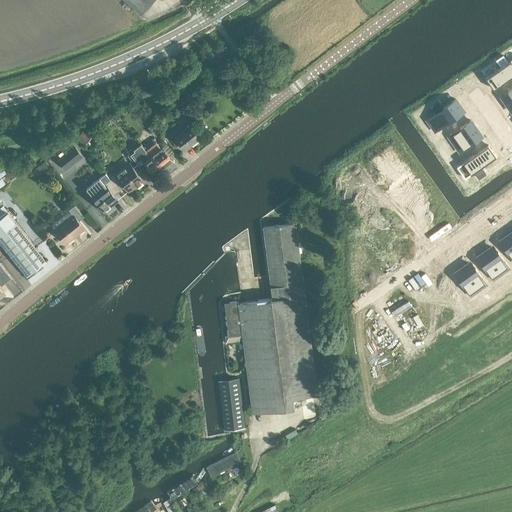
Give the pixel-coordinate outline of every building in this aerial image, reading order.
[(125,0),(141,14),(153,0),(125,0)] [(213,62),(221,57),(215,48),(207,54),(213,62)] [(501,67),(486,78),(490,83),(494,89),(508,78),(509,79),(511,76),(511,59),(508,62),(503,55),(496,60),(501,67)] [(464,81),(458,86),(464,94),(469,90),(464,81)] [(434,115),(428,119),(435,130),(442,126),(464,110),(456,99),(443,108),(438,101),(431,106),(436,113),(434,115)] [(460,128),(451,135),(457,144),(455,145),(458,150),(460,152),(476,141),(476,140),(479,138),(476,132),(478,130),(471,120),(460,128)] [(185,150),(200,139),(189,126),(175,137),(185,150)] [(84,128),(78,136),(87,142),(92,135),(84,128)] [(146,152),(140,144),(134,149),(135,151),(130,154),(137,162),(141,158),(155,174),(162,168),(152,156),(149,158),(146,153),(147,152),(146,152)] [(474,155),(457,166),(465,178),(474,171),(479,178),(486,173),(481,167),(496,156),(491,148),(488,145),(474,155)] [(75,146),(57,160),(66,170),(83,156),(75,146)] [(153,146),(146,152),(147,152),(146,153),(149,158),(152,156),(162,168),(172,160),(161,147),(156,151),(153,146)] [(115,173),(109,177),(119,190),(124,186),(129,192),(143,181),(130,165),(117,176),(115,173)] [(79,172),(86,184),(96,178),(89,166),(79,172)] [(113,194),(119,190),(109,177),(103,182),(105,185),(92,196),(104,211),(118,200),(113,194)] [(77,219),(83,214),(75,205),(69,209),(73,215),(55,230),(66,244),(85,229),(77,219)] [(9,213),(0,219),(0,241),(27,276),(46,261),(9,213)] [(273,295),(305,291),(296,222),(264,226),(273,295)] [(511,235),(510,233),(500,241),(508,252),(508,251),(511,257),(511,235)] [(488,249),(477,257),(485,268),(492,277),(501,271),(503,272),(507,269),(507,270),(509,268),(498,252),(495,248),(490,252),(488,249)] [(0,285),(1,286),(12,277),(0,262),(0,285)] [(465,265),(455,273),(462,284),(463,284),(469,293),(479,287),(480,289),(484,286),(487,284),(476,268),(475,268),(472,265),(467,268),(465,265)] [(306,294),(239,302),(243,333),(244,340),(253,411),(295,406),(294,396),(318,393),(306,294)] [(410,299),(393,309),(395,314),(412,304),(410,299)] [(239,301),(225,303),(229,334),(225,335),(226,343),(244,340),(243,333),(239,302),(239,301)] [(225,429),(245,427),(239,378),(219,380),(225,429)] [(241,461),(236,452),(207,467),(211,476),(241,461)] [(197,484),(192,475),(173,485),(178,494),(197,484)] [(206,481),(200,484),(205,496),(212,493),(206,481)] [(169,511),(178,511),(171,498),(163,502),(169,511)] [(150,511),(156,508),(151,500),(131,511),(150,511)]
